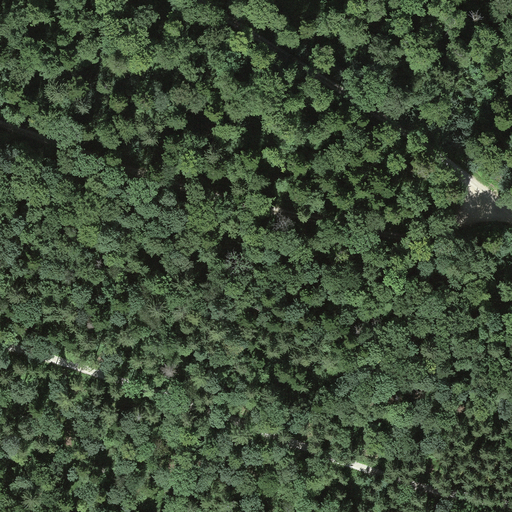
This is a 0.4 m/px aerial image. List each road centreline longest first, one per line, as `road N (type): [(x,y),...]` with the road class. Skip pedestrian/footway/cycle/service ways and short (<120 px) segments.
road 1 (track): [(511,508),(406,486),(0,346)]
road 2 (track): [(0,124),(274,219),(415,234),(441,227),(484,193)]
road 3 (track): [(192,0),(412,137),(511,214)]
road 4 (track): [(412,137),(400,105),(284,0)]
